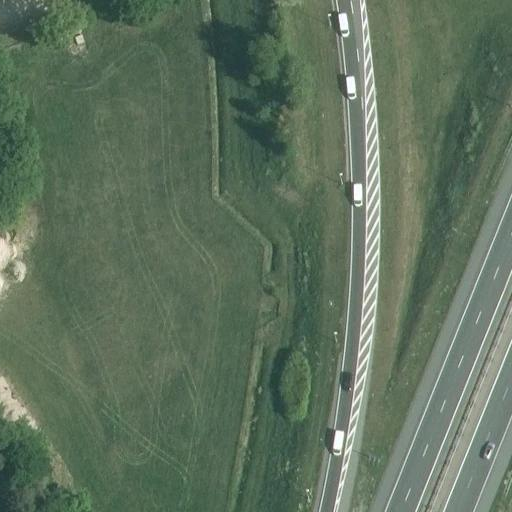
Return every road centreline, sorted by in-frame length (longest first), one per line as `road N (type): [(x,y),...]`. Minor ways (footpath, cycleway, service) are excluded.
road 1 (motorway): [(344,0),(358,174),(351,334),(326,511)]
road 2 (motorway): [(511,229),(399,511)]
road 3 (motorway): [(456,511),(511,372)]
road 4 (track): [(0,397),(74,511)]
